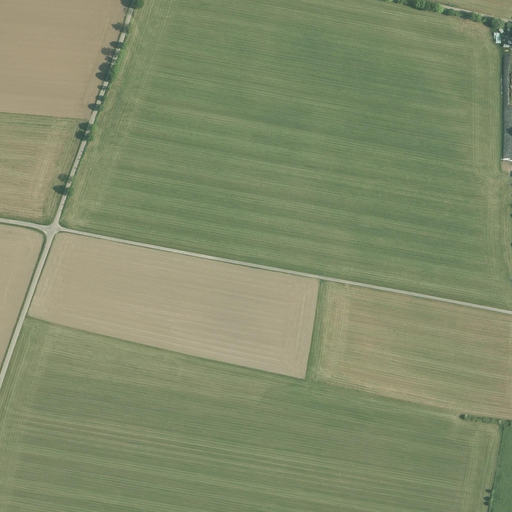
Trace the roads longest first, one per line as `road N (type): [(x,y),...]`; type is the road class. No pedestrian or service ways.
road 1 (unclassified): [(53,230),(511,312)]
road 2 (unclassified): [(135,0),(53,230)]
road 3 (unclassified): [(53,230),(0,386)]
